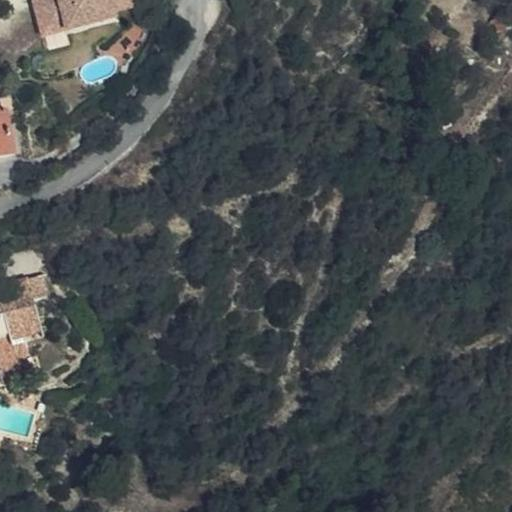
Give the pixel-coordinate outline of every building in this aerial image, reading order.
[(40,0),(33,0),(44,38),(68,31),(65,21),(48,25),(40,0)] [(40,0),(48,25),(65,21),(68,31),(117,19),(116,13),(136,7),(133,0),(40,0)] [(511,24),(511,22),(502,14),(494,23),(505,32),(511,24)] [(0,158),(13,156),(5,112),(0,112),(0,158)] [(28,280),(2,287),(6,297),(0,299),(0,356),(1,357),(0,354),(0,339),(12,335),(14,343),(28,339),(44,334),(28,280)] [(37,371),(28,339),(14,343),(12,335),(0,339),(0,354),(1,357),(8,380),(37,371)]
